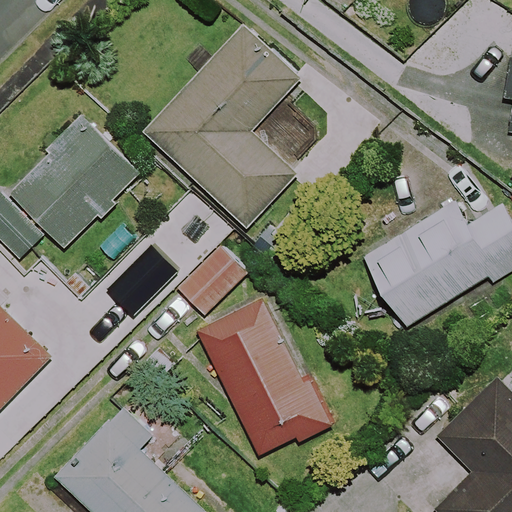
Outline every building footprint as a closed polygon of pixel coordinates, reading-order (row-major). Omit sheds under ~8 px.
[(485,27),(462,3),(418,46),(440,70),(485,27)] [(298,81),(241,27),(142,132),(246,229),(295,176),(249,133),(298,81)] [(511,48),(498,128),(511,130),(511,48)] [(140,172),(83,117),(0,204),(0,242),(19,260),(45,233),(65,252),(140,172)] [(469,225),(454,202),(364,260),(407,327),(488,276),(492,283),(511,269),(511,219),(502,204),(469,225)] [(186,266),(153,233),(101,284),(135,318),(186,266)] [(246,275),(221,247),(177,288),(202,316),(246,275)] [(328,423),(263,298),(196,333),(262,458),(328,423)] [(0,409),(53,350),(0,303),(0,409)] [(511,511),(511,366),(438,439),(473,473),(434,511),(511,511)] [(217,511),(104,416),(49,482),(84,511),(217,511)]
